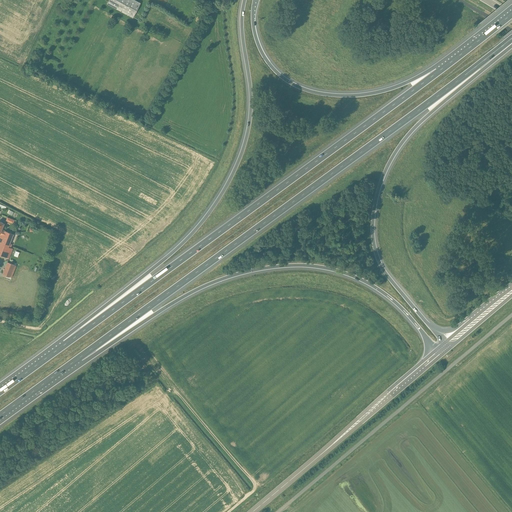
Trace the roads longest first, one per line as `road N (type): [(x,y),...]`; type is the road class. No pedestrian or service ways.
road 1 (motorway): [(80,357),(508,41)]
road 2 (motorway): [(438,71),(65,344)]
road 3 (motorway): [(244,0),(250,116),(236,164),(196,229),(65,344)]
road 4 (motorway): [(80,357),(208,284),(284,265),(340,271),(373,286),(438,352)]
road 5 (motorway): [(432,329),(381,267),(372,234),(375,198),(410,131),(508,41)]
road 6 (unclassified): [(277,511),(511,314)]
road 7 (motorway): [(438,71),(374,93),(303,88),(262,52),(255,0)]
road 8 (tertiary): [(252,511),(368,412)]
road 9 (track): [(175,391),(253,490)]
